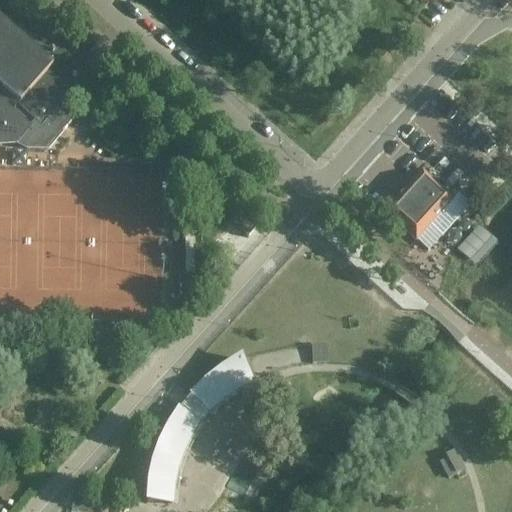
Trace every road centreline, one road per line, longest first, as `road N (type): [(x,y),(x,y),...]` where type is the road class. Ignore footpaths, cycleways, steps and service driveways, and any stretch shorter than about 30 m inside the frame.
road 1 (residential): [(314,183),(300,179),(101,0)]
road 2 (unclassified): [(314,183),(489,0)]
